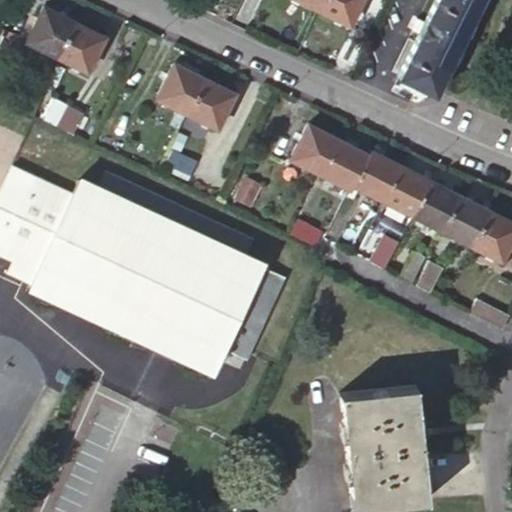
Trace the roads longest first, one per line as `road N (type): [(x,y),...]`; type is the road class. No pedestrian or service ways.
road 1 (residential): [(132,0),(511,169)]
road 2 (unknown): [(270,62),(213,177)]
